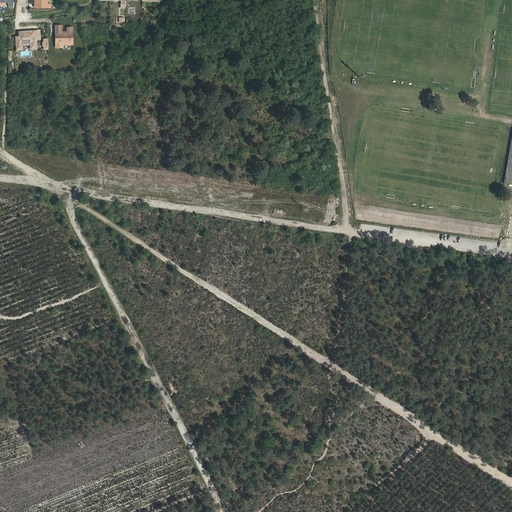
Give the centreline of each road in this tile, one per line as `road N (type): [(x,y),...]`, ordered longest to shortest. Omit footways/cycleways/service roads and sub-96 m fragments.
road 1 (track): [(511,480),(56,187)]
road 2 (track): [(226,511),(56,187)]
road 3 (track): [(349,234),(56,187),(0,153)]
